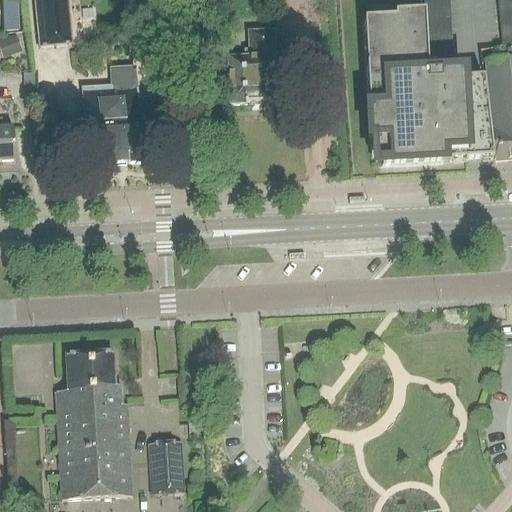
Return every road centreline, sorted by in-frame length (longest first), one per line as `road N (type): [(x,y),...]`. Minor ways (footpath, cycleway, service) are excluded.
road 1 (secondary): [(0,246),(511,216)]
road 2 (residential): [(246,298),(511,283)]
road 3 (residential): [(0,316),(246,298)]
road 4 (residential): [(321,511),(251,437),(246,298)]
